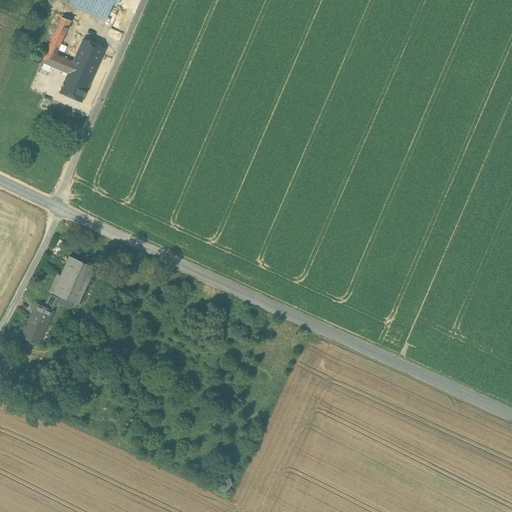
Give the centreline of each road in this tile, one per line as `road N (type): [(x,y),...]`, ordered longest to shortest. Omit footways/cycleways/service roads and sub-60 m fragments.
road 1 (unclassified): [(511,413),(61,208)]
road 2 (unclassified): [(61,208),(151,0)]
road 3 (unclassified): [(0,334),(61,208)]
